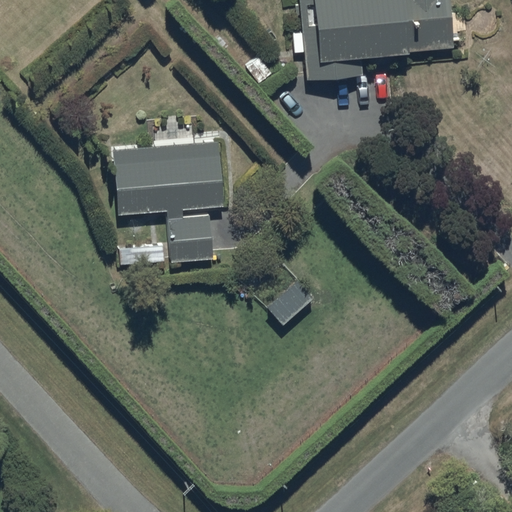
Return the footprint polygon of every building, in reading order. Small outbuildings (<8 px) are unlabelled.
[(454,37),(447,0),(296,0),(310,75),(359,66),(357,53),(454,37)] [(106,142),(111,209),(215,202),(211,135),(106,142)] [(211,254),(206,217),(161,224),(166,261),(211,254)] [(161,243),(116,244),(116,262),(127,262),(127,267),(141,267),(141,260),(162,260),(161,243)] [(289,276),(262,296),(277,316),(304,295),(289,276)]
